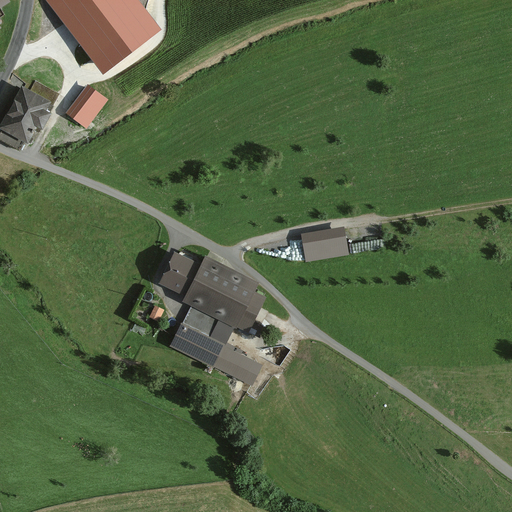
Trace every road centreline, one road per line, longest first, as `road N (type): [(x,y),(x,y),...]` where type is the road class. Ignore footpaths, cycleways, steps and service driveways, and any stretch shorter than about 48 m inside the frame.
road 1 (unclassified): [(0,145),(149,211),(229,257),(317,334),(511,475)]
road 2 (track): [(161,0),(156,39),(94,79),(59,74),(14,51)]
road 3 (track): [(511,201),(381,220)]
